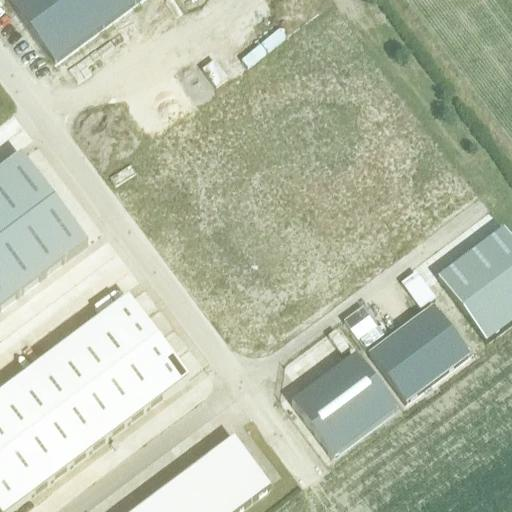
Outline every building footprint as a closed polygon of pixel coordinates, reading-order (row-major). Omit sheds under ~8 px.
[(12,0),(6,5),(53,70),(148,0),(12,0)] [(404,102),(374,124),(403,164),(434,141),(404,102)] [(374,124),(344,147),(373,186),(403,164),(374,124)] [(434,141),(403,164),(432,203),(462,180),(434,141)] [(344,147),(314,169),(343,209),(373,186),(344,147)] [(21,160),(0,176),(0,180),(32,223),(55,206),(21,160)] [(403,164),(373,186),(402,225),(432,203),(403,164)] [(314,169),(284,192),(313,231),(343,209),(314,169)] [(0,180),(0,228),(9,240),(32,223),(0,180)] [(373,186),(343,209),(372,247),(402,225),(373,186)] [(284,192),(254,214),(283,253),(313,231),(284,192)] [(55,206),(32,223),(64,266),(87,248),(55,206)] [(343,209),(313,231),(342,270),(372,247),(343,209)] [(254,214),(224,236),(253,275),(283,253),(254,214)] [(32,223),(9,240),(41,283),(64,266),(32,223)] [(0,228),(0,247),(9,240),(0,228)] [(313,231),(283,253),(312,292),(342,270),(313,231)] [(437,284),(485,348),(511,328),(511,247),(503,235),(437,284)] [(224,236),(194,259),(223,298),(253,275),(224,236)] [(9,240),(0,247),(0,276),(18,300),(41,283),(9,240)] [(283,253),(253,275),(283,314),(312,292),(283,253)] [(253,275),(223,298),(252,337),(283,314),(253,275)] [(0,276),(0,313),(18,300),(0,276)] [(426,293),(415,277),(404,285),(424,312),(434,304),(426,293)] [(128,303),(0,398),(0,511),(15,511),(188,383),(128,303)] [(369,321),(362,311),(342,326),(350,336),(369,321)] [(433,313),(369,361),(405,409),(469,361),(433,313)] [(354,362),(290,409),(332,466),(396,418),(354,362)] [(233,444),(214,458),(250,507),(270,492),(233,444)] [(242,511),(250,507),(214,458),(195,473),(224,511),(242,511)] [(224,511),(195,473),(175,487),(194,511),(224,511)] [(194,511),(175,487),(156,501),(164,511),(194,511)] [(164,511),(156,501),(142,511),(164,511)]
